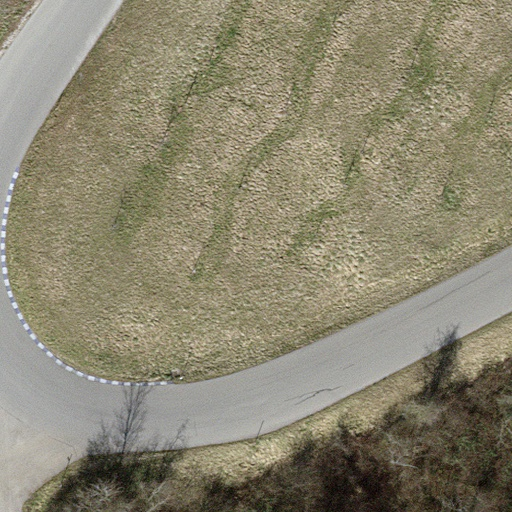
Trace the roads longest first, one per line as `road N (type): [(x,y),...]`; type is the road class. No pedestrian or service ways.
road 1 (tertiary): [(511,278),(290,393),(217,415),(150,420),(50,401),(0,344)]
road 2 (tertiary): [(0,136),(87,0)]
